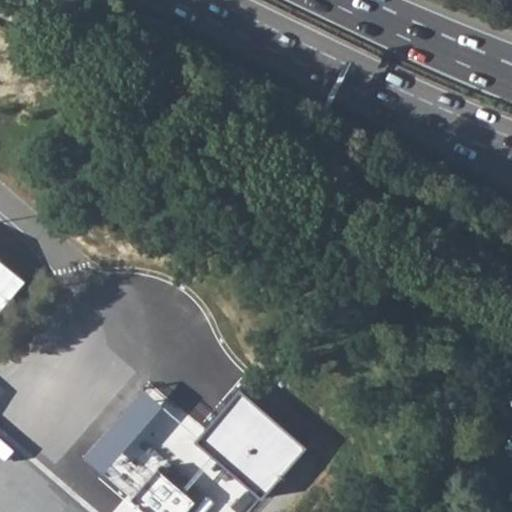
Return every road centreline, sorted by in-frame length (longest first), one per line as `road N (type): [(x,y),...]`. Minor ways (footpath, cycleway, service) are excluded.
road 1 (trunk): [(214,0),(511,136)]
road 2 (trunk): [(511,84),(326,0)]
